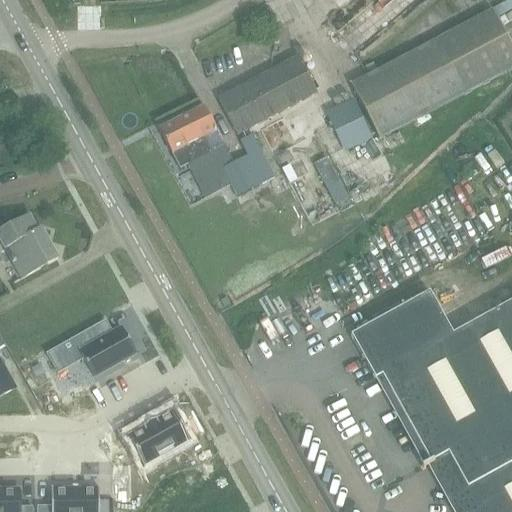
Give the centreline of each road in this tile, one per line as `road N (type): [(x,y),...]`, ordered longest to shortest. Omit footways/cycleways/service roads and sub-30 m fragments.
road 1 (secondary): [(204,363),(91,161)]
road 2 (unclassified): [(243,0),(175,31),(30,52)]
road 3 (residential): [(204,363),(56,444)]
road 4 (secondary): [(284,511),(204,363)]
road 5 (secondary): [(91,161),(30,52)]
